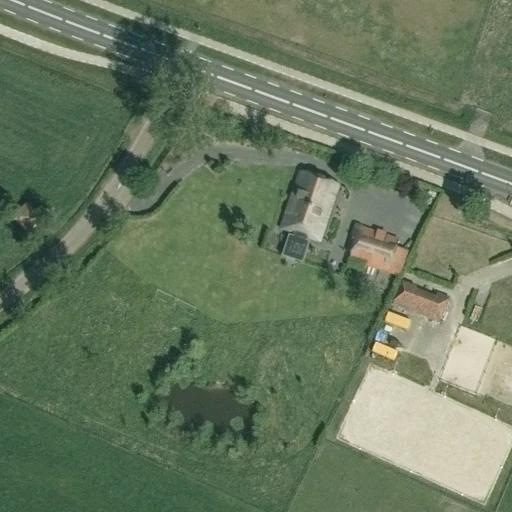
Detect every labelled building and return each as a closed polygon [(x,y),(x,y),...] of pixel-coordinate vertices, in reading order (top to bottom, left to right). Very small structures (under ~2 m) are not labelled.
[(350,221),(329,214),(338,186),(300,173),(281,230),(319,243),(321,236),(343,243),(350,221)] [(28,233),(39,222),(26,208),(14,219),(28,233)] [(398,280),(407,255),(395,251),(398,242),(355,228),(346,254),(366,261),(364,269),(398,280)] [(437,296),(417,289),(400,283),(392,306),(439,323),(450,298),(438,293),(437,296)] [(427,325),(390,325),(390,344),(427,344),(427,325)]
